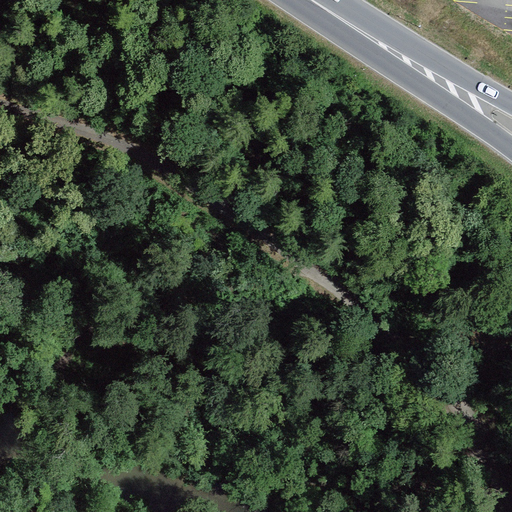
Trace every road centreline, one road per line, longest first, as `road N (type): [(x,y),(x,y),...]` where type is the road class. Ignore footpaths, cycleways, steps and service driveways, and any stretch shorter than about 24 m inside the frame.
road 1 (track): [(0,105),(158,163),(340,291),(462,409),(499,460),(511,494)]
road 2 (secondary): [(511,123),(320,0)]
